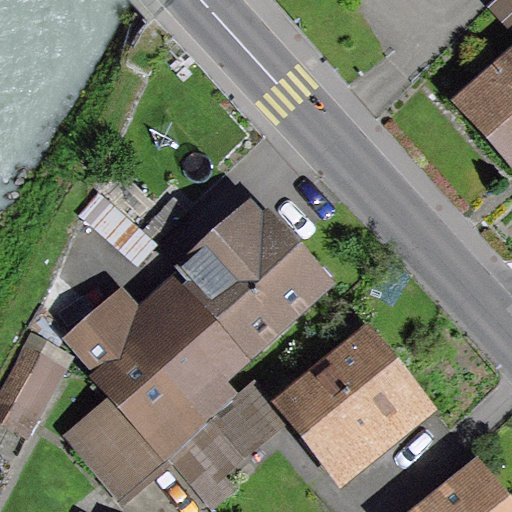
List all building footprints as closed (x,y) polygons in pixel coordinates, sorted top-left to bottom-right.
[(511,70),(471,107),(511,152),(511,70)] [(106,312),(80,350),(122,401),(170,460),(189,443),(207,426),(190,406),(318,292),(251,217),(186,276),(200,291),(139,345),(106,312)] [(24,342),(0,393),(0,416),(35,432),(68,362),(24,342)] [(289,409),(349,479),(422,419),(365,347),(289,409)] [(75,439),(122,499),(170,460),(122,401),(75,439)] [(239,412),(196,450),(189,443),(170,460),(212,511),(233,493),(216,474),(258,437),(239,412)] [(432,511),(496,511),(471,480),(432,511)]
